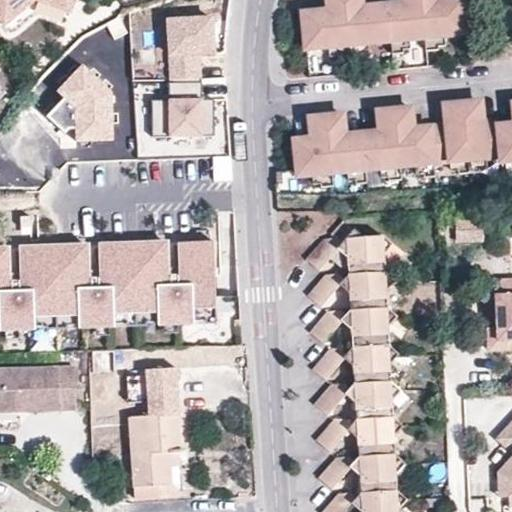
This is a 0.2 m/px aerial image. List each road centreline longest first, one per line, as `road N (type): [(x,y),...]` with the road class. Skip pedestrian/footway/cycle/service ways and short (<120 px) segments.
road 1 (residential): [(251,102),(275,510)]
road 2 (residential): [(511,76),(251,102)]
